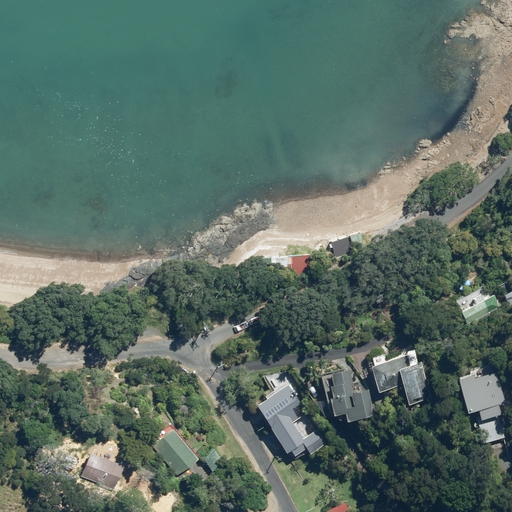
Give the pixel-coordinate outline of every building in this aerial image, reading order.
[(360,233),(349,236),(349,235),(337,238),(338,241),(329,243),(333,258),(364,249),(360,233)] [(312,255),(240,261),(241,280),(313,275),(312,255)] [(511,273),(496,281),(507,303),(511,300),(511,273)] [(456,307),(465,323),(475,318),(476,322),(486,317),(484,314),(489,311),(480,293),(477,294),(476,291),(479,290),(479,288),(463,296),(466,302),(456,307)] [(405,356),(368,368),(376,393),(399,385),(406,405),(430,397),(419,362),(417,363),(413,350),(404,353),(405,356)] [(350,384),(347,371),(343,372),(342,369),(318,375),(325,401),(314,403),(324,418),(329,417),(329,418),(341,415),(343,424),(373,416),(366,391),(354,395),(353,392),(351,393),(348,384),(350,384)] [(465,415),(504,403),(496,379),(472,386),(469,377),(454,382),(465,415)] [(288,385),(254,407),(272,434),(274,433),(286,450),(298,443),(301,447),(302,446),(308,455),(325,444),(288,385)] [(476,417),(482,443),(503,438),(497,412),(476,417)] [(195,459),(169,430),(151,446),(177,476),(195,459)] [(218,459),(210,448),(201,459),(210,471),(218,459)] [(122,467),(89,454),(85,464),(86,472),(102,479),(101,482),(114,487),(122,467)] [(373,484),(387,503),(399,494),(385,476),(373,484)] [(347,511),(344,503),(326,510),(326,511),(347,511)]
